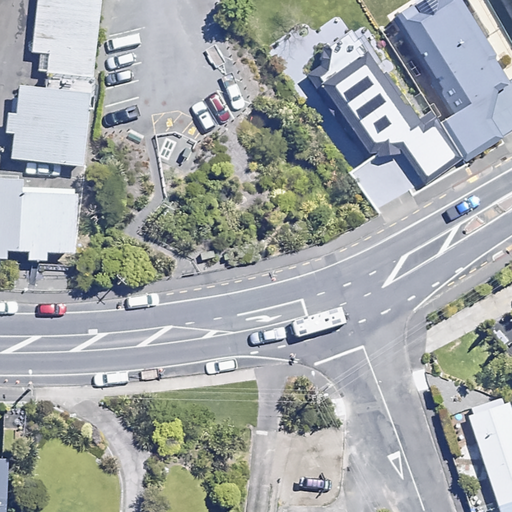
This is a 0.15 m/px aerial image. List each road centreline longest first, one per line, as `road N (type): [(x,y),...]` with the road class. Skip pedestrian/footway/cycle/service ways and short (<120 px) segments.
road 1 (tertiary): [(345,294),(262,319),(152,337),(0,343)]
road 2 (residential): [(345,294),(422,511)]
road 3 (tertiary): [(511,203),(345,294)]
